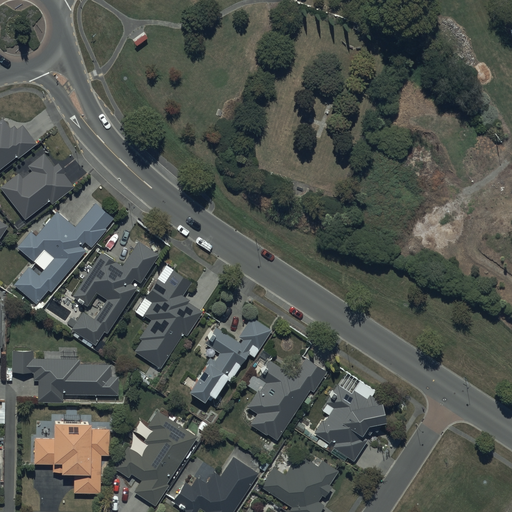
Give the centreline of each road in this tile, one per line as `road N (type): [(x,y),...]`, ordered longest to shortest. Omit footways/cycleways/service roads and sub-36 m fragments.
road 1 (tertiary): [(453,392),(173,205),(101,140),(46,59)]
road 2 (residential): [(453,392),(375,511)]
